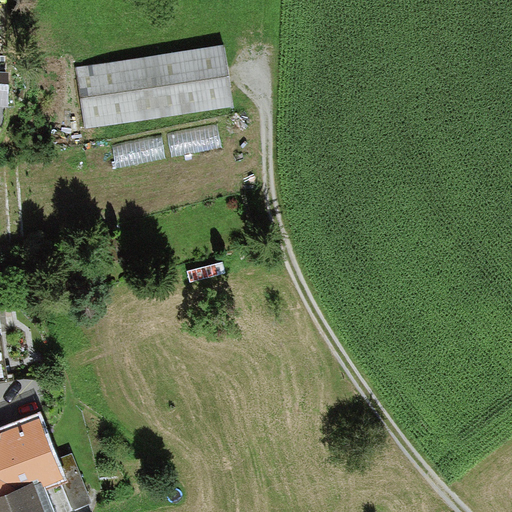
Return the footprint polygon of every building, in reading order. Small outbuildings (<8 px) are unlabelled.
[(224,47),(74,71),(84,130),(233,107),(224,47)] [(0,105),(8,105),(9,74),(0,73),(0,105)] [(170,130),(172,152),(222,148),(220,126),(170,130)] [(118,164),(168,158),(165,136),(115,143),(118,164)] [(39,416),(0,431),(0,511),(69,511),(90,504),(71,455),(56,461),(39,416)]
